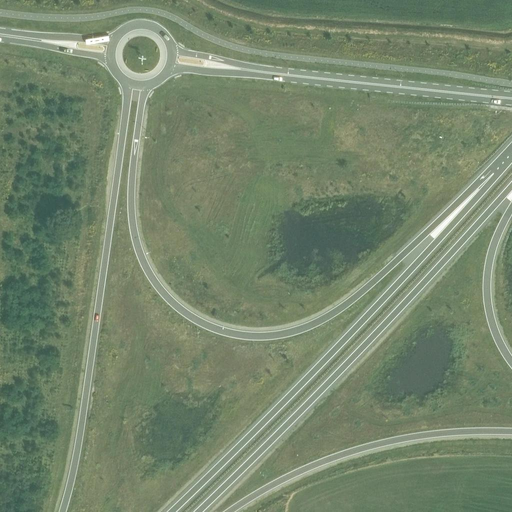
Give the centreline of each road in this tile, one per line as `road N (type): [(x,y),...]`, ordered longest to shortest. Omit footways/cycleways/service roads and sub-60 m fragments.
road 1 (trunk): [(511,147),(341,307),(277,336),(241,335),(204,325),(173,303),(141,258),(130,204),(146,81)]
road 2 (trunk): [(511,156),(401,281),(171,511)]
road 3 (trunk): [(200,511),(511,185)]
road 4 (trunk): [(126,78),(62,511)]
road 5 (trunk): [(229,511),(347,453),(440,433),(511,431)]
road 6 (primary): [(511,96),(249,68)]
road 7 (trunk): [(511,362),(486,289),(494,243),(511,207)]
